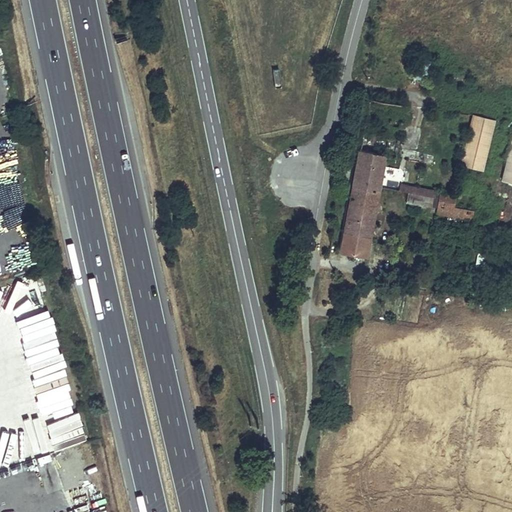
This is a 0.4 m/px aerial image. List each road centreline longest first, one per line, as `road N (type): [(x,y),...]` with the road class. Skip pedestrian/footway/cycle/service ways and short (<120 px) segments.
road 1 (motorway): [(44,0),(154,511)]
road 2 (motorway): [(196,511),(86,0)]
road 3 (secondary): [(272,511),(270,385),(186,0)]
road 4 (unclassified): [(304,314),(333,132)]
road 5 (unclassified): [(333,132),(362,0)]
